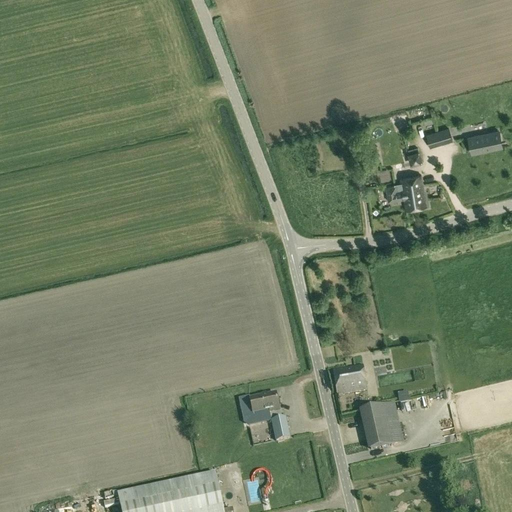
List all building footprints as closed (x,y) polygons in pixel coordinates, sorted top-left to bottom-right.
[(419,122),(423,133),(442,126),(439,116),(419,122)] [(449,128),(438,132),(441,143),(452,140),(449,128)] [(497,148),(495,142),(501,141),(499,131),(474,136),(475,141),(469,142),(472,153),(497,148)] [(377,146),(370,147),(372,162),(380,161),(377,146)] [(412,164),(421,162),(419,152),(409,155),(412,164)] [(385,183),(394,181),(391,167),(383,168),(385,183)] [(396,186),(386,187),(388,201),(404,199),(406,210),(427,206),(422,175),(400,179),(402,189),(396,190),(396,186)] [(320,343),(321,355),(334,353),(333,342),(320,343)] [(367,390),(363,367),(333,372),(337,395),(367,390)] [(397,391),(397,400),(407,400),(407,390),(397,391)] [(286,419),(281,420),(280,412),(276,394),(250,399),(249,396),(239,398),(244,422),(249,425),(272,420),(276,442),(290,439),(286,419)] [(403,443),(394,404),(359,411),(369,451),(403,443)] [(117,494),(121,511),(223,511),(215,473),(117,494)] [(50,511),(55,511),(52,496),(42,498),(43,506),(48,505),(50,511)]
